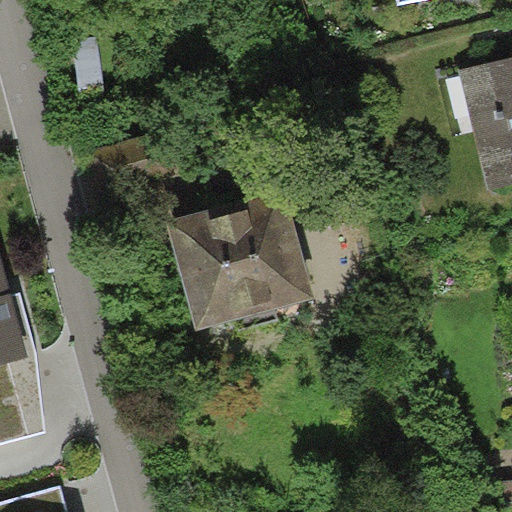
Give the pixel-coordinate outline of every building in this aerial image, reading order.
[(98,37),(72,41),(80,96),(106,93),(98,37)] [(511,56),(460,69),(489,189),(511,183),(511,56)] [(149,132),(92,149),(100,175),(157,158),(149,132)] [(315,298),(285,189),(166,222),(197,331),(315,298)] [(0,254),(0,366),(28,359),(11,295),(8,283),(0,254)] [(21,292),(11,295),(28,359),(0,366),(0,442),(45,430),(35,350),(21,292)] [(511,511),(511,479),(496,481),(499,501),(502,501),(503,511),(511,511)] [(68,511),(61,485),(0,501),(0,511),(68,511)]
